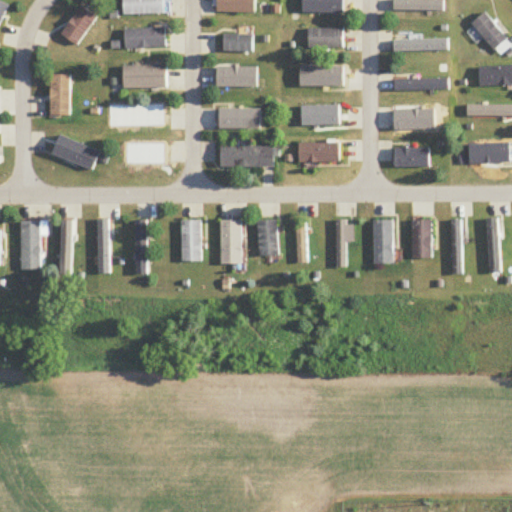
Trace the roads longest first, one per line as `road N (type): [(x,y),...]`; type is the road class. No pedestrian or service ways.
road 1 (residential): [(0,197),(511,192)]
road 2 (residential): [(26,197),(21,72),(25,41),(45,0)]
road 3 (residential): [(193,0),(194,196)]
road 4 (residential): [(373,194),(369,0)]
